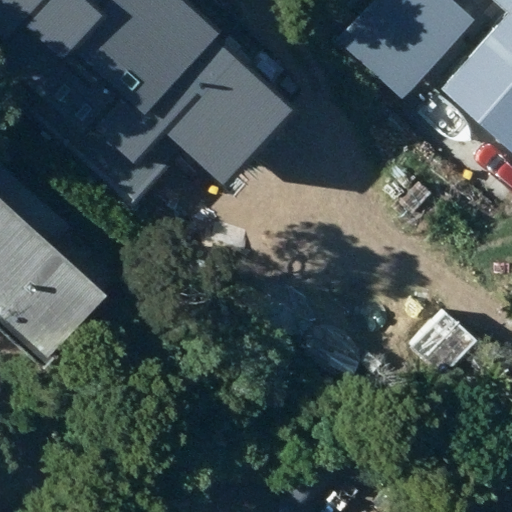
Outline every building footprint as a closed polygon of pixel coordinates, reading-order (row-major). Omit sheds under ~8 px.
[(0,0),(0,85),(164,245),(295,111),(180,0),(103,0),(94,9),(84,0),(0,0)] [(377,0),(340,39),(402,99),(478,21),(455,0),(377,0)] [(511,0),(488,0),(508,17),(439,91),(511,157),(511,0)] [(0,320),(42,360),(100,299),(0,204),(0,320)] [(433,387),(474,344),(443,315),(403,359),(433,387)]
